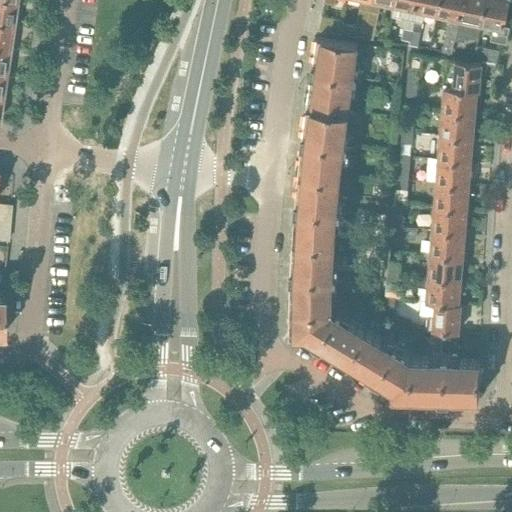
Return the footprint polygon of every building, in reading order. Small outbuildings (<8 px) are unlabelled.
[(0,0),(0,21),(13,23),(16,0),(0,0)] [(370,0),(360,0),(355,26),(343,23),(341,33),(363,37),(370,0)] [(394,0),(370,0),(363,37),(373,39),(381,1),(394,3),(394,0)] [(391,15),(403,18),(401,27),(404,28),(401,39),(409,40),(417,0),(394,0),(394,3),(391,15)] [(417,47),(420,31),(425,10),(437,13),(440,0),(417,0),(409,40),(408,45),(417,47)] [(463,0),(440,0),(437,13),(450,15),(442,51),(452,53),(455,39),(463,0)] [(463,0),(455,39),(464,41),(465,36),(478,39),(481,22),(485,0),(463,0)] [(485,0),(481,22),(494,25),(491,37),(491,40),(501,42),(506,43),(510,27),(504,26),(509,0),(485,0)] [(318,30),(341,33),(343,23),(344,20),(322,15),(318,30)] [(0,45),(9,47),(13,23),(0,21),(0,45)] [(311,76),(306,108),(347,113),(353,73),(358,42),(317,36),(311,76)] [(496,64),(499,49),(476,44),(473,59),(496,64)] [(0,70),(5,71),(9,47),(0,45),(0,70)] [(477,89),(477,90),(479,90),(482,61),(445,58),(444,69),(443,69),(441,86),(444,86),(453,87),(477,89)] [(406,88),(406,94),(416,95),(416,89),(417,84),(418,69),(408,68),(406,88)] [(475,113),(477,90),(477,89),(453,87),(444,86),(442,110),(475,113)] [(302,144),(299,173),(340,177),(344,139),(347,113),(306,108),(302,144)] [(442,110),(440,134),(473,137),(475,113),(442,110)] [(402,131),(412,131),(413,123),(403,122),(402,131)] [(402,131),(401,143),(411,144),(412,131),(402,131)] [(471,160),(473,137),(440,134),(438,158),(471,160)] [(438,158),(436,181),(469,184),(471,160),(438,158)] [(399,168),(398,178),(407,179),(408,169),(399,168)] [(295,211),(293,240),(334,242),(337,205),(340,177),(299,173),(295,211)] [(398,178),(397,188),(406,189),(407,179),(398,178)] [(467,208),(469,184),(436,181),(434,205),(467,208)] [(11,204),(0,202),(0,216),(10,217),(11,204)] [(434,205),(432,229),(465,232),(467,208),(434,205)] [(393,225),(403,226),(404,216),(394,215),(393,225)] [(10,217),(0,216),(0,227),(9,228),(10,217)] [(393,225),(392,237),(415,239),(416,228),(403,227),(403,226),(393,225)] [(0,238),(8,239),(9,228),(0,227),(0,238)] [(463,255),(465,232),(432,229),(430,252),(463,255)] [(291,279),(291,302),(332,302),(333,271),(334,242),(293,240),(291,279)] [(430,252),(428,276),(461,279),(463,255),(430,252)] [(389,273),(399,274),(400,264),(390,263),(389,273)] [(389,273),(388,283),(398,284),(399,274),(389,273)] [(426,300),(435,301),(459,303),(459,302),(461,279),(428,276),(428,277),(419,276),(418,288),(427,289),(426,300)] [(385,313),(394,313),(396,298),(386,297),(385,313)] [(461,302),(459,302),(459,303),(435,301),(434,316),(430,315),(428,328),(459,331),(461,302)] [(290,327),(290,332),(300,332),(330,350),(349,318),(351,314),(332,302),(291,302),(290,327)] [(349,318),(330,350),(393,388),(412,356),(349,318)] [(393,388),(393,396),(479,399),(480,358),(412,356),(393,388)]
